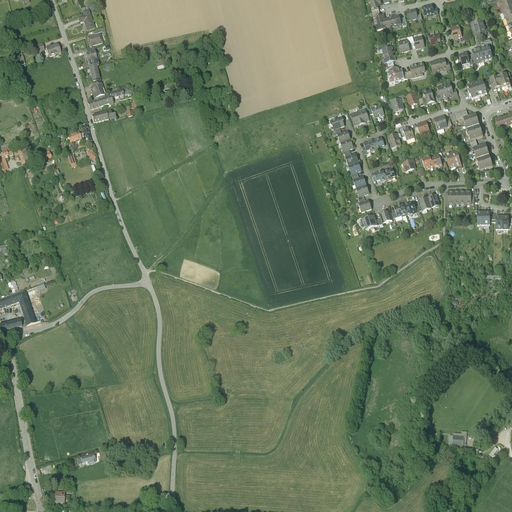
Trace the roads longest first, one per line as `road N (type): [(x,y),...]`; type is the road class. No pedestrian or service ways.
road 1 (unclassified): [(148,283),(105,179),(52,0)]
road 2 (unclassified): [(177,511),(172,416),(148,283)]
road 3 (tertiary): [(0,339),(40,511)]
road 4 (residential): [(474,182),(424,186),(376,202),(357,142)]
road 5 (unclassified): [(0,339),(55,323),(99,289),(148,283)]
